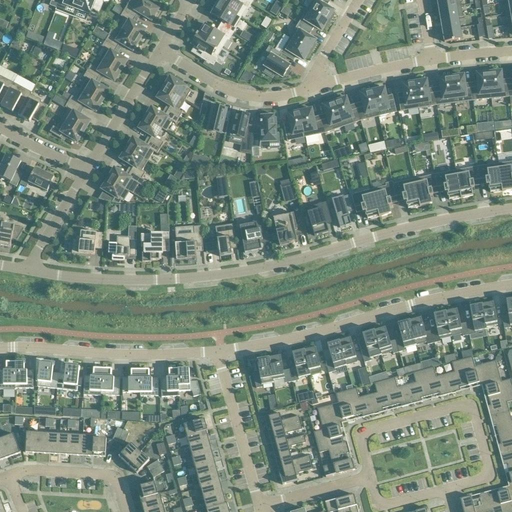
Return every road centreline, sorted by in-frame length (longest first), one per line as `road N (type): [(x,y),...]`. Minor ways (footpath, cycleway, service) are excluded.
road 1 (residential): [(31,271),(99,280),(225,275),(511,208)]
road 2 (residential): [(217,351),(511,284)]
road 3 (residential): [(446,490),(491,479),(469,406),(357,434),(365,480)]
road 4 (residential): [(0,347),(217,351)]
road 5 (residential): [(160,50),(235,92),(275,97),(314,87)]
road 6 (residential): [(259,507),(217,351)]
road 7 (residential): [(87,169),(160,50)]
road 8 (residential): [(117,511),(108,477),(7,478)]
road 9 (residential): [(314,87),(431,59)]
